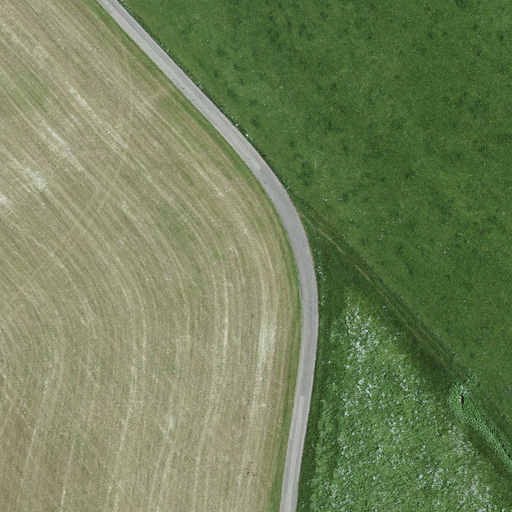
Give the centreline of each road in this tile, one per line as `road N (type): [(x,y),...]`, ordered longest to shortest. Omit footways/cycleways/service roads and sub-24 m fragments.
road 1 (unclassified): [(107,0),(243,146),(286,206),(308,267),(312,337),(288,511)]
road 2 (track): [(511,417),(379,274),(286,206)]
